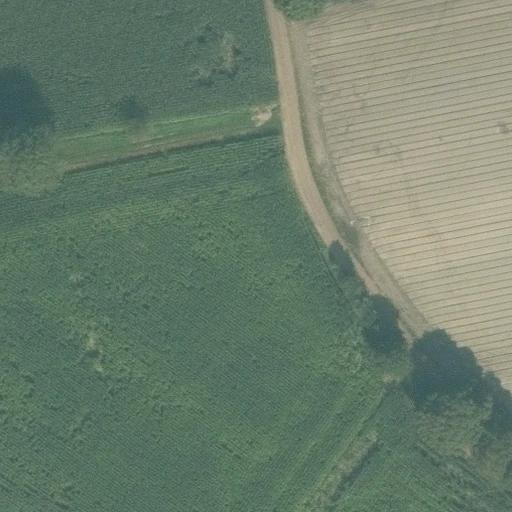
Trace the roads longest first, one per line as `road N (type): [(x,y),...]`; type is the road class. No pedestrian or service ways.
road 1 (track): [(286,0),(302,167),(320,220),(437,384),(511,451)]
road 2 (track): [(0,161),(299,112)]
